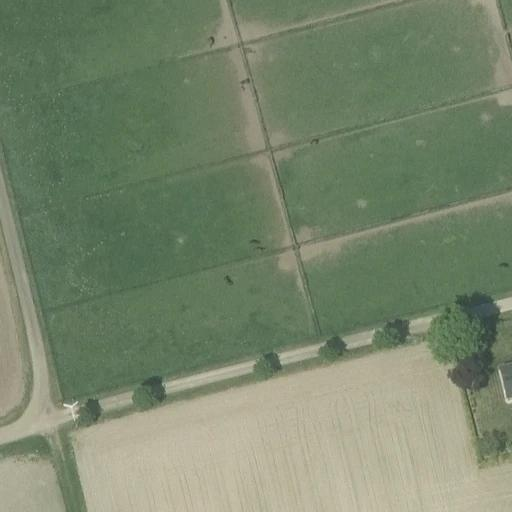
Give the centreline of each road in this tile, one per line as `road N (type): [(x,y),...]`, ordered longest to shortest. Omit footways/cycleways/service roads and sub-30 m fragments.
road 1 (track): [(50,422),(452,316)]
road 2 (track): [(50,422),(0,209)]
